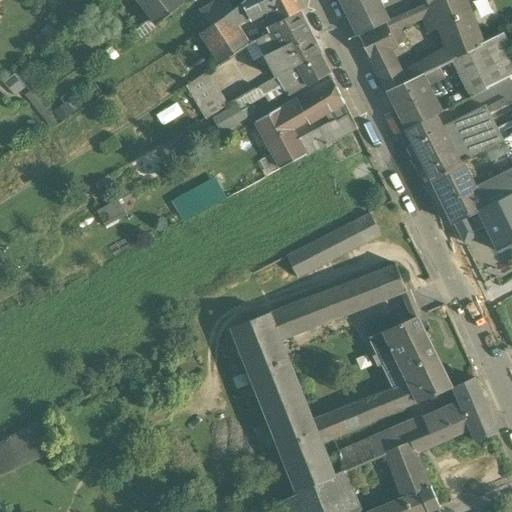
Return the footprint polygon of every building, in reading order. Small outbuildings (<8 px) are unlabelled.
[(151,18),(138,0),(115,0),(136,28),(151,18)] [(138,0),(151,18),(157,26),(183,6),(178,0),(138,0)] [(178,0),(183,6),(186,4),(204,32),(228,16),(227,15),(233,12),(225,0),(178,0)] [(291,0),(247,0),(233,12),(227,15),(228,16),(235,27),(265,11),(273,26),(298,13),(291,0)] [(376,0),(340,0),(358,37),(385,24),(388,23),(376,0)] [(462,0),(443,0),(431,5),(441,29),(448,47),(452,59),(480,46),(462,0)] [(431,5),(386,25),(385,24),(358,37),(369,58),(377,73),(396,65),(389,50),(397,45),(391,35),(422,21),(425,28),(427,27),(429,34),(441,29),(431,5)] [(273,26),(266,29),(269,34),(256,41),(257,42),(259,41),(266,56),(264,57),(276,79),(319,54),(298,13),(273,26)] [(235,27),(228,16),(204,32),(201,34),(220,64),(233,56),(233,55),(247,46),(235,27)] [(480,46),(452,59),(453,60),(461,78),(468,81),(478,75),(486,90),(511,76),(511,57),(502,36),(480,46)] [(448,47),(400,75),(404,84),(420,76),(453,60),(452,59),(448,47)] [(319,54),(276,79),(281,87),(284,93),(287,98),(329,74),(319,54)] [(396,65),(377,73),(387,92),(404,84),(400,75),(396,65)] [(226,108),(206,74),(186,88),(205,121),(226,108)] [(404,84),(387,92),(400,117),(433,100),(420,76),(404,84)] [(332,80),(281,110),(292,131),(307,122),(309,124),(326,115),(345,105),(332,80)] [(258,90),(242,99),(251,113),(284,93),(281,87),(263,98),(258,90)] [(433,100),(400,117),(407,130),(435,116),(441,113),(433,100)] [(345,105),(326,115),(330,125),(350,114),(345,105)] [(280,108),(255,122),(281,170),(305,157),(297,142),(292,131),(281,110),(280,108)] [(485,108),(441,129),(435,116),(407,130),(432,179),(460,165),(459,164),(463,162),(504,141),(485,108)] [(330,125),(297,142),(305,157),(306,158),(358,130),(350,114),(330,125)] [(460,165),(432,179),(442,201),(457,193),(460,192),(461,194),(463,198),(466,197),(478,191),(466,167),(463,162),(459,164),(460,165)] [(511,172),(486,187),(494,203),(511,194),(511,172)] [(216,176),(170,199),(181,220),(226,198),(216,176)] [(466,197),(463,198),(461,194),(460,192),(457,193),(442,201),(454,224),(494,203),(486,187),(478,191),(466,197)] [(511,194),(494,203),(454,224),(462,240),(485,229),(489,238),(490,238),(498,254),(511,247),(511,194)] [(118,201),(98,212),(106,226),(126,215),(118,201)] [(369,214),(286,257),(298,279),(381,236),(369,214)] [(396,265),(270,314),(281,342),(407,292),(396,265)] [(270,314),(231,329),(284,463),(321,451),(324,450),(322,444),(313,421),(281,342),(270,314)] [(417,317),(371,337),(396,388),(409,383),(418,402),(419,403),(452,389),(417,317)] [(492,420),(475,378),(454,388),(460,402),(443,410),(450,425),(466,418),(470,427),(492,420)] [(322,444),(418,402),(409,383),(396,388),(313,421),(322,444)] [(443,410),(370,441),(377,457),(386,453),(411,442),(448,426),(450,425),(443,410)] [(0,442),(0,480),(70,445),(54,415),(0,442)] [(492,420),(470,427),(466,418),(450,425),(448,426),(453,436),(470,428),(476,443),(497,434),(492,420)] [(448,426),(411,442),(416,455),(431,448),(430,445),(453,436),(448,426)] [(411,442),(386,453),(404,499),(419,493),(426,511),(431,511),(439,509),(430,488),(416,455),(411,442)] [(321,451),(284,463),(296,493),(332,480),(321,451)] [(344,511),(332,480),(296,493),(297,495),(303,511),(344,511)] [(426,511),(419,493),(404,499),(408,511),(426,511)] [(303,511),(297,495),(283,503),(286,511),(303,511)] [(408,511),(404,499),(374,511),(408,511)]
